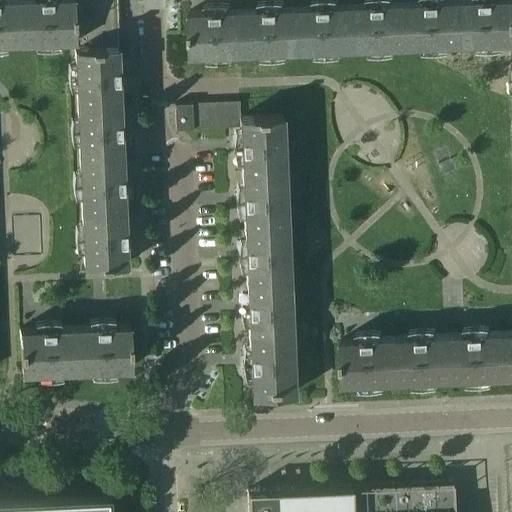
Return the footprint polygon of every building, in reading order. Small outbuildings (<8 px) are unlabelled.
[(0,0),(0,41),(20,41),(18,0),(0,0)] [(47,40),(45,0),(18,0),(20,41),(47,40)] [(74,38),(73,0),(45,0),(47,40),(74,38)] [(116,37),(114,0),(73,0),(74,38),(116,37)] [(511,39),(511,0),(427,0),(385,2),(385,0),(373,0),(374,2),(331,4),(331,0),(320,1),(320,5),(277,6),(277,2),(266,3),(266,7),(224,9),(223,5),(212,5),(212,9),(190,10),(192,54),(511,39)] [(119,67),(118,55),(118,45),(117,45),(116,37),(74,38),(76,74),(123,72),(123,67),(119,67)] [(120,99),(119,78),(123,78),(123,72),(76,74),(77,101),(120,99)] [(121,121),(120,99),(77,101),(78,128),(125,126),(125,121),(121,121)] [(227,125),(226,100),(214,101),(215,126),(227,125)] [(240,116),(239,100),(226,100),(227,125),(240,125),(240,116)] [(202,126),(201,101),(192,102),(193,127),(202,126)] [(215,126),(214,101),(201,101),(202,126),(215,126)] [(193,127),(192,102),(174,102),(175,128),(193,127)] [(283,114),(240,116),(240,125),(240,138),(237,138),(237,150),(241,149),(284,148),(283,114)] [(122,153),(121,132),(125,132),(125,126),(78,128),(79,155),(122,153)] [(285,173),(284,148),(241,149),(242,175),(285,173)] [(123,175),(122,153),(79,155),(80,182),(127,180),(127,175),(123,175)] [(286,201),(285,173),(242,175),(243,192),(239,192),(239,203),(243,203),(286,201)] [(125,207),(124,186),(128,186),(127,180),(80,182),(81,209),(125,207)] [(288,229),(286,201),(243,203),(244,231),(288,229)] [(125,229),(125,207),(81,209),(82,236),(130,234),(129,228),(125,229)] [(289,255),(288,229),(244,231),(245,246),(241,246),(242,257),(245,257),(289,255)] [(127,262),(126,240),(130,240),(130,234),(82,236),(84,264),(127,262)] [(290,284),(289,255),(245,257),(247,285),(290,284)] [(291,309),(290,284),(247,285),(247,300),(243,300),(244,311),(248,311),(291,309)] [(292,339),(291,309),(248,311),(249,341),(292,339)] [(103,367),(101,320),(96,320),(96,324),(74,325),(76,368),(103,367)] [(131,366),(129,323),(107,324),(107,320),(101,320),(103,367),(131,366)] [(49,370),(47,322),(42,323),(42,326),(19,327),(21,371),(49,370)] [(76,368),(74,325),(53,326),(53,322),(47,322),(49,370),(76,368)] [(479,375),(477,328),(471,328),(471,332),(450,333),(452,377),(479,375)] [(506,374),(504,331),(483,332),(482,328),(477,328),(479,375),(506,374)] [(425,378),(423,330),(417,331),(417,335),(396,336),(398,379),(425,378)] [(452,377),(450,333),(429,334),(428,330),(423,330),(425,378),(452,377)] [(371,380),(369,333),(363,333),(363,337),(341,338),(343,381),(371,380)] [(398,379),(396,336),(375,337),(375,333),(369,333),(371,380),(398,379)] [(293,363),(292,339),(249,341),(249,354),(246,354),(246,365),(250,365),(293,363)] [(295,391),(293,363),(250,365),(251,393),(295,391)] [(453,511),(452,480),(247,489),(248,511),(453,511)] [(108,511),(108,493),(0,498),(0,511),(108,511)]
